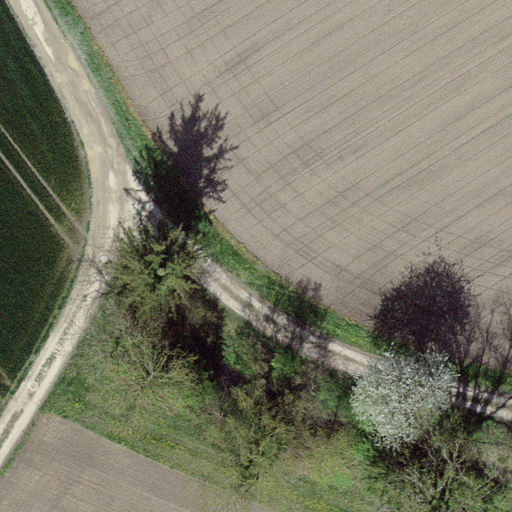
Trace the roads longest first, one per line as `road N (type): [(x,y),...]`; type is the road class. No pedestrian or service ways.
road 1 (track): [(511,414),(386,382),(282,336),(222,295),(124,184)]
road 2 (track): [(124,184),(111,264),(0,440)]
road 3 (track): [(124,184),(19,0)]
